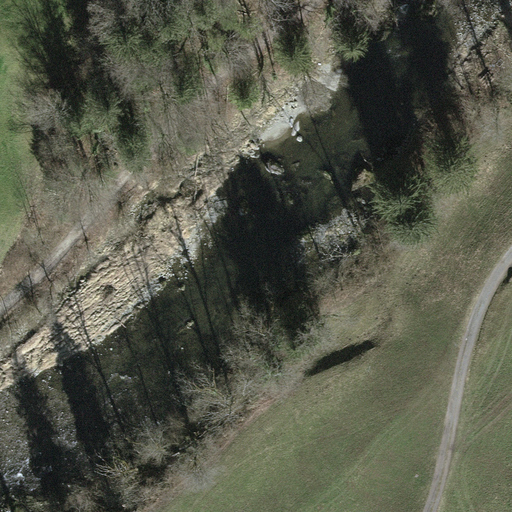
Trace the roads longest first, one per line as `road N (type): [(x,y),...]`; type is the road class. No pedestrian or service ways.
road 1 (track): [(0,309),(299,0)]
road 2 (track): [(511,255),(484,296),(465,349),(428,511)]
